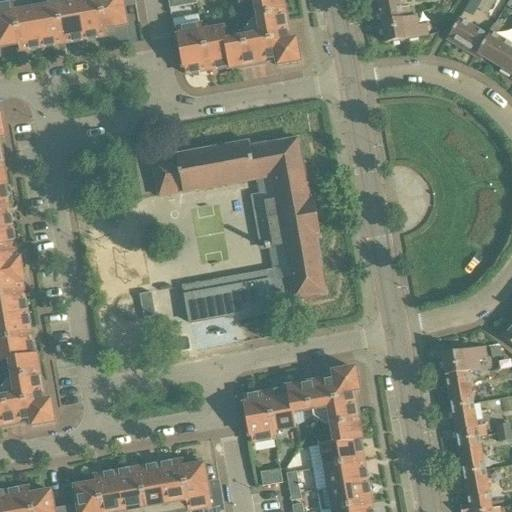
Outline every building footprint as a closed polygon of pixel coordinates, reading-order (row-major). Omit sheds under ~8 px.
[(89,0),(76,2),(83,41),(95,39),(95,37),(104,36),(97,0),(89,0)] [(97,0),(104,36),(105,35),(104,30),(125,27),(120,1),(124,0),(97,0)] [(182,7),(180,0),(167,0),(169,10),(182,7)] [(287,32),(284,20),(284,16),(280,0),(258,0),(239,3),(239,4),(253,2),(257,21),(250,22),(247,28),(243,34),(244,40),(224,43),(229,70),(249,67),(250,66),(264,64),(271,63),(291,59),(287,32)] [(398,0),(376,0),(381,23),(402,20),(398,0)] [(479,0),(471,0),(468,4),(486,16),(496,1),(494,0),(483,0),(483,2),(479,0)] [(76,2),(55,6),(61,43),(70,41),(71,43),(83,41),(76,2)] [(0,48),(17,46),(18,51),(19,50),(10,3),(0,4),(0,48)] [(11,3),(10,3),(19,50),(28,49),(28,51),(40,49),(33,10),(13,13),(11,3)] [(55,6),(33,10),(40,49),(52,47),(52,45),(61,43),(55,6)] [(415,17),(402,20),(381,23),(385,45),(427,37),(425,26),(417,27),(415,17)] [(458,20),(446,41),(453,45),(457,44),(466,49),(466,53),(471,56),(475,54),(485,36),(458,20)] [(485,36),(475,54),(497,68),(510,45),(496,37),(500,29),(494,26),(487,37),(485,36)] [(197,72),(206,70),(200,33),(199,27),(176,30),(178,37),(176,37),(181,69),(183,69),(185,76),(198,74),(197,72)] [(229,70),(224,43),(222,29),(200,33),(206,70),(207,70),(216,68),(216,70),(227,69),(228,70),(229,70)] [(511,46),(510,45),(497,68),(511,76),(511,46)] [(269,251),(273,273),(169,293),(176,329),(274,310),(273,304),(293,301),(293,302),(325,296),(315,240),(320,239),(312,196),(307,197),(297,141),(249,150),(248,144),(175,157),(175,158),(151,162),(158,198),(182,194),(256,181),(259,197),(252,198),(261,250),(265,249),(265,252),(269,251)] [(113,169),(86,174),(89,194),(116,189),(113,169)] [(5,208),(0,209),(0,231),(11,229),(9,217),(7,218),(5,208)] [(11,229),(0,231),(0,253),(12,251),(11,242),(13,241),(11,229)] [(12,251),(0,253),(0,274),(21,271),(18,259),(14,260),(12,251)] [(21,271),(0,274),(0,296),(20,293),(18,284),(23,283),(21,271)] [(20,293),(0,296),(0,318),(26,314),(24,302),(22,303),(20,293)] [(137,298),(125,300),(129,324),(141,322),(137,298)] [(26,314),(0,318),(0,340),(27,336),(26,327),(28,326),(26,314)] [(511,329),(510,332),(506,332),(501,338),(511,347),(511,329)] [(27,336),(0,340),(0,362),(35,357),(35,356),(33,356),(31,345),(29,345),(27,336)] [(484,349),(442,357),(445,378),(466,374),(480,372),(478,362),(486,360),(484,349)] [(0,427),(46,420),(35,357),(0,362),(0,370),(9,369),(12,382),(6,383),(0,390),(0,427)] [(466,374),(445,378),(451,411),(472,407),(466,374)] [(349,377),(286,388),(293,429),(294,429),(292,415),(311,412),(312,418),(323,426),(329,425),(333,444),(319,446),(319,447),(360,440),(349,377)] [(275,395),(265,396),(273,440),(274,440),(273,433),(293,429),(286,388),(285,388),(285,391),(274,393),(275,395)] [(244,405),(242,406),(248,437),(250,437),(251,444),(273,440),(265,396),(256,398),(256,396),(243,398),(244,405)] [(472,407),(451,411),(457,444),(478,440),(486,439),(485,429),(476,430),(472,407)] [(509,424),(495,426),(497,442),(511,440),(509,424)] [(319,446),(306,449),(310,471),(315,470),(360,462),(358,453),(360,452),(358,441),(360,441),(360,440),(319,447),(319,446)] [(478,440),(457,444),(463,477),(484,473),(478,440)] [(200,461),(179,465),(187,511),(189,511),(200,510),(200,511),(223,511),(219,490),(207,492),(202,466),(201,466),(200,461)] [(360,462),(315,470),(319,492),(327,491),(327,490),(366,483),(364,471),(362,471),(360,462)] [(170,464),(157,466),(165,511),(187,511),(179,465),(170,466),(170,464)] [(146,471),(137,472),(143,511),(165,511),(157,466),(145,469),(146,471)] [(279,471),(259,474),(262,488),(281,485),(279,471)] [(127,472),(115,474),(121,511),(143,511),(137,472),(127,474),(127,472)] [(484,473),(463,477),(469,509),(490,505),(484,473)] [(103,478),(94,480),(99,511),(121,511),(115,474),(103,476),(103,478)] [(295,474),(285,476),(288,489),(298,488),(295,474)] [(76,511),(99,511),(94,480),(93,480),(94,485),(73,489),(76,511)] [(327,490),(327,491),(331,511),(368,505),(366,495),(368,495),(366,483),(327,490)] [(298,488),(288,489),(290,503),(300,501),(298,488)] [(16,491),(4,493),(7,511),(29,511),(26,492),(17,493),(16,491)] [(27,491),(26,492),(29,511),(52,511),(49,493),(28,496),(27,491)]
